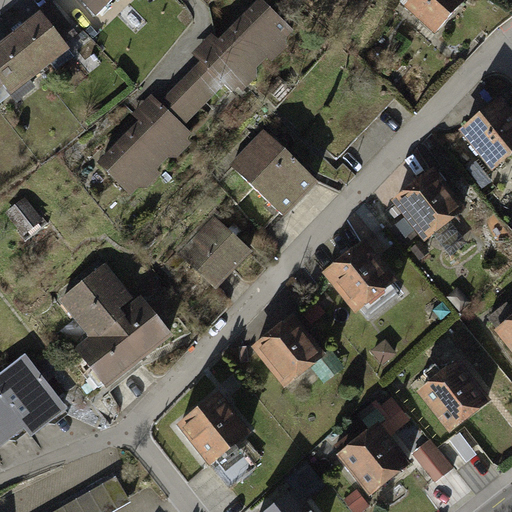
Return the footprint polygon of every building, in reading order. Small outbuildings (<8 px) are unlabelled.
[(93,0),(111,15),(125,0),(93,0)] [(465,0),(408,0),(406,2),(444,38),(473,8),(465,0)] [(326,41),(287,2),(262,26),(220,67),(175,111),(138,146),(119,166),(157,205),(326,41)] [(79,60),(47,19),(35,28),(9,48),(0,55),(0,63),(28,100),(79,60)] [(0,123),(24,105),(0,73),(0,123)] [(367,77),(317,131),(344,156),(394,102),(367,77)] [(511,98),(473,128),(505,169),(511,163),(511,98)] [(286,133),(245,168),(283,213),(325,177),(286,133)] [(447,166),(403,206),(438,244),(482,204),(447,166)] [(36,196),(20,211),(47,239),(63,223),(36,196)] [(190,253),(221,285),(259,249),(228,217),(190,253)] [(373,245),(337,279),(372,316),(408,283),(373,245)] [(55,318),(119,386),(186,324),(122,256),(55,318)] [(303,317),(260,351),(285,382),(328,348),(303,317)] [(0,451),(2,450),(8,458),(23,447),(41,433),(47,441),(66,427),(89,409),(49,358),(17,382),(10,374),(0,381),(0,451)] [(464,364),(429,397),(464,435),(500,402),(464,364)] [(235,399),(196,431),(230,472),(269,440),(235,399)] [(385,428),(351,456),(388,500),(421,473),(385,428)] [(420,457),(441,481),(459,465),(437,441),(420,457)] [(121,482),(63,511),(125,511),(134,507),(121,482)] [(332,511),(306,482),(272,511),(332,511)]
